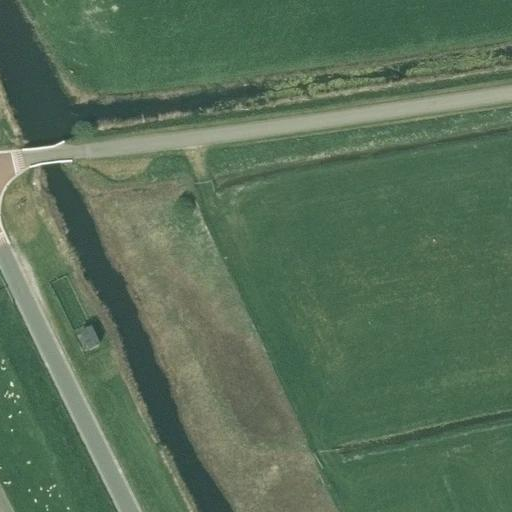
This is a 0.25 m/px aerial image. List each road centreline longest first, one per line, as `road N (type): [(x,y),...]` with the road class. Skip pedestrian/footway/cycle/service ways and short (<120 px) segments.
road 1 (unclassified): [(0,169),(511,94)]
road 2 (tertiary): [(126,511),(0,247)]
